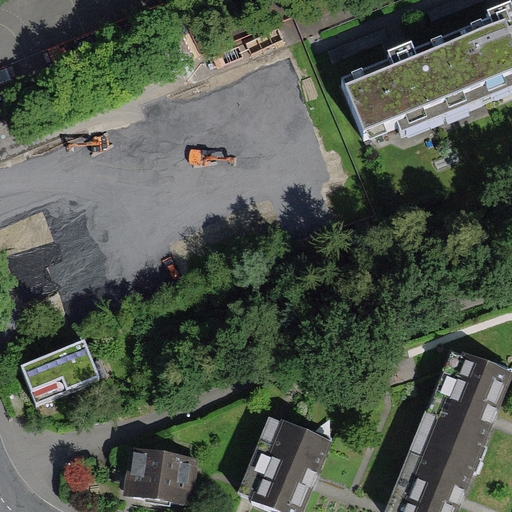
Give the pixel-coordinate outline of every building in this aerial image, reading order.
[(0,0),(0,168),(412,0),(0,0)] [(359,144),(511,80),(511,14),(494,22),(401,60),(335,87),(359,144)] [(26,412),(93,385),(78,348),(11,375),(26,412)] [(474,458),(506,373),(442,349),(410,434),(474,458)] [(264,511),(297,511),(325,446),(260,419),(228,497),(264,511)] [(453,511),(474,458),(410,434),(379,511),(453,511)] [(116,495),(185,507),(193,459),(124,448),(116,495)]
